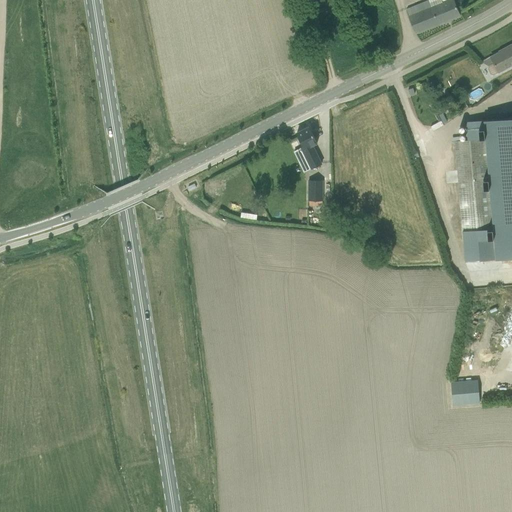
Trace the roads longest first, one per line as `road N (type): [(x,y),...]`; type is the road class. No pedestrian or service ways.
road 1 (secondary): [(0,238),(140,187),(511,2)]
road 2 (primary): [(173,511),(92,0)]
